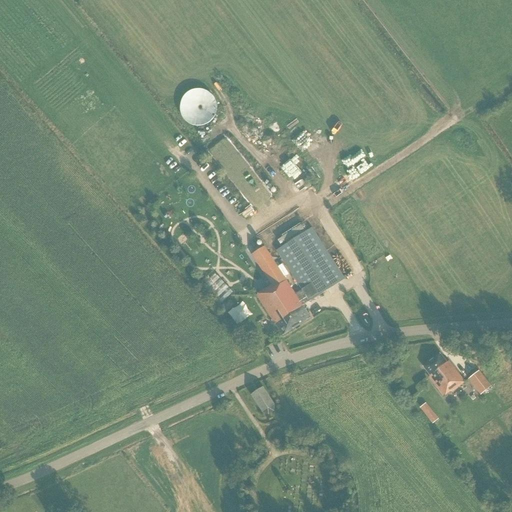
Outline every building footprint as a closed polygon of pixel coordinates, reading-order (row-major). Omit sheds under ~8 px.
[(182,118),(186,122),(192,125),(197,126),(203,126),(208,123),(213,119),(216,114),(217,109),(216,104),(215,99),(212,95),(208,92),(203,90),(197,89),(190,91),(185,94),(181,99),(179,105),(180,112),(182,118)] [(194,210),(197,216),(205,213),(202,207),(194,210)] [(302,306),(344,279),(311,228),(277,251),(302,290),(295,295),(264,247),(252,255),(271,284),(263,289),(264,291),(257,295),(282,336),(310,318),(302,306)] [(193,278),(208,266),(203,259),(188,272),(193,278)] [(209,275),(198,286),(218,308),(230,297),(209,275)] [(446,363),(440,354),(423,367),(429,376),(428,377),(443,397),(451,391),(451,392),(461,385),(463,387),(464,385),(463,384),(464,383),(448,362),(446,363)] [(492,387),(479,371),(469,379),(482,395),(492,387)] [(273,411),(274,405),(262,387),(251,395),(262,413),(268,415),(273,411)] [(438,420),(426,404),(421,409),(433,424),(438,420)]
